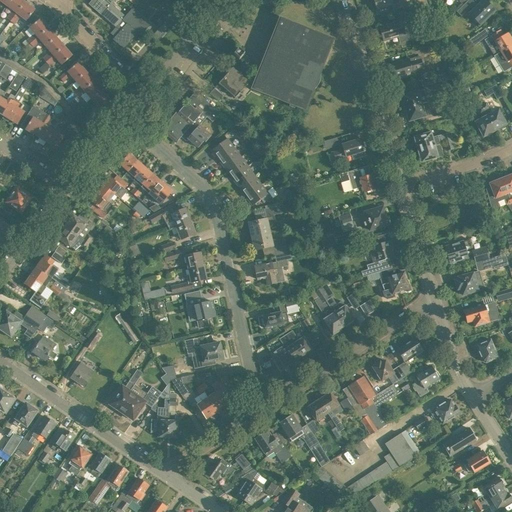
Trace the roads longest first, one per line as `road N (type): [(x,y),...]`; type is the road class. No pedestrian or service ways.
road 1 (residential): [(259,412),(212,203),(124,117)]
road 2 (residential): [(259,412),(435,301)]
road 3 (residential): [(168,477),(0,361)]
road 4 (residential): [(401,185),(345,0)]
road 5 (residential): [(139,99),(225,0)]
road 6 (residential): [(139,99),(59,6)]
road 7 (residential): [(435,301),(401,185)]
